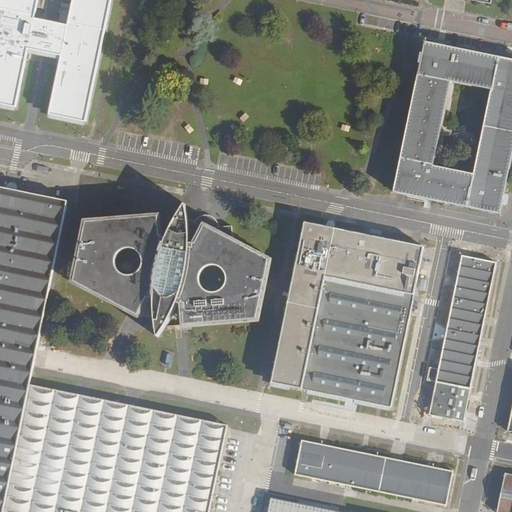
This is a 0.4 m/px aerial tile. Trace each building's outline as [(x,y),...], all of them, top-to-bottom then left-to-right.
[(0,0),(0,108),(15,112),(27,54),(60,60),(48,118),(84,126),(110,0),(73,0),(67,29),(34,23),(38,0),(0,0)] [(426,41),(425,40),(423,53),(421,53),(419,63),(421,63),(418,76),(420,76),(397,192),(500,214),(511,156),(511,60),(426,43),(426,41)] [(65,200),(0,186),(0,511),(2,511),(29,383),(65,200)] [(149,294),(152,295),(152,304),(154,320),(156,334),(164,322),(171,308),(175,300),(180,302),(183,326),(254,321),(258,321),(272,257),(201,221),(191,241),(187,241),(187,235),(187,219),(183,202),(174,217),(167,230),(163,239),(159,238),(157,213),(84,219),(71,281),(139,315),(149,294)] [(424,247),(305,222),(272,383),(391,408),(424,247)] [(497,263),(463,256),(439,369),(430,368),(427,381),(437,383),(430,416),(464,422),(497,263)] [(205,511),(224,423),(29,383),(2,511),(205,511)] [(454,472),(302,441),(295,476),(447,506),(454,472)] [(511,511),(511,475),(506,474),(496,511),(511,511)] [(267,511),(336,511),(270,499),(267,511)]
